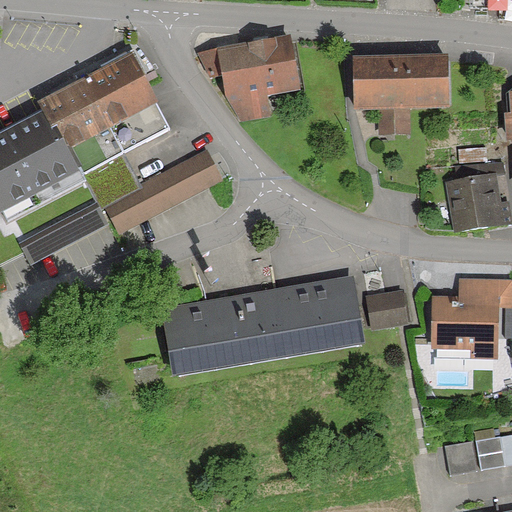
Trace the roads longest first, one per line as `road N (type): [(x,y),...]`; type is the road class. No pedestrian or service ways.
road 1 (residential): [(169,11),(181,66),(277,188),(373,233),(511,251)]
road 2 (tertiary): [(169,11),(511,37)]
road 3 (tertiary): [(21,0),(169,11)]
